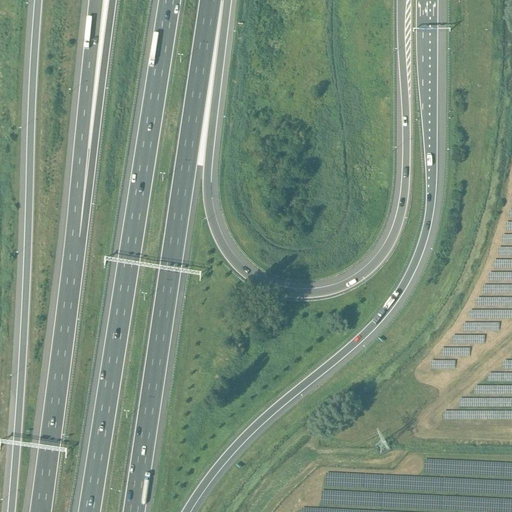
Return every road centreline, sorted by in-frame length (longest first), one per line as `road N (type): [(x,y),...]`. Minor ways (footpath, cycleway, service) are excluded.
road 1 (motorway): [(400,0),(406,158),(399,217),(367,271),(314,294),(276,289),(247,274),(210,213),(217,0)]
road 2 (motorway): [(186,511),(239,441),(381,316),(412,268),(431,193),(426,0)]
road 3 (motorway): [(169,0),(89,511)]
road 4 (motorway): [(133,511),(210,0)]
road 5 (motorway): [(38,0),(11,511)]
road 6 (motorway): [(76,235),(40,511)]
road 7 (motorway): [(111,0),(76,235)]
road 8 (track): [(511,331),(412,417),(418,428),(511,432)]
road 9 (motorway): [(96,0),(76,235)]
